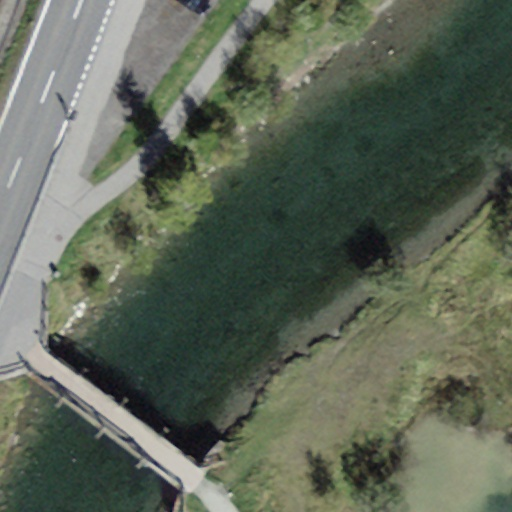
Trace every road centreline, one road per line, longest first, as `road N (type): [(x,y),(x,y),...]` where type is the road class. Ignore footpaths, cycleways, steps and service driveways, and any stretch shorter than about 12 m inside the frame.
road 1 (track): [(3,327),(209,488),(226,511)]
road 2 (tertiary): [(80,0),(0,210)]
